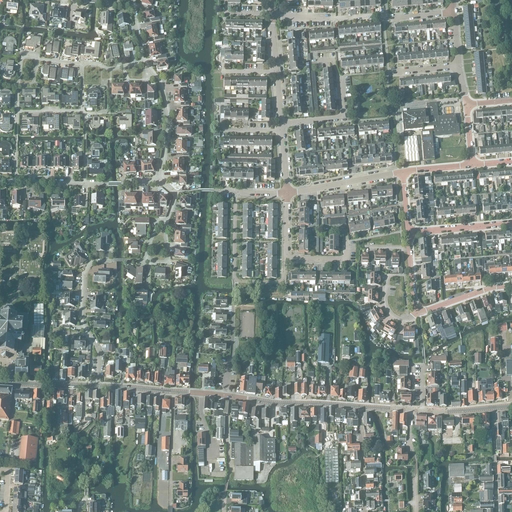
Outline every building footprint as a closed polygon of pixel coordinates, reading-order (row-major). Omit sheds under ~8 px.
[(7,9),(6,13),(17,14),(17,10),(17,9),(19,10),(19,6),(18,6),(18,3),(15,2),(15,0),(8,0),(8,2),(8,1),(7,9)] [(155,2),(149,0),(141,0),(141,1),(142,2),(142,4),(148,6),(147,9),(153,10),(155,2)] [(344,0),(341,0),(335,0),(336,5),(339,5),(340,10),(343,10),(345,10),(344,0)] [(29,15),(34,15),(34,16),(40,17),(40,21),(45,22),(45,15),(42,15),(43,6),(38,6),(31,5),(29,15)] [(67,12),(63,12),(63,11),(55,10),(55,11),(51,10),(50,18),(57,19),(57,20),(58,21),(60,21),(61,20),(66,20),(67,12)] [(80,19),(80,21),(81,23),(84,23),(85,22),(86,19),(84,18),(85,11),(76,10),(76,12),(73,12),(71,22),(77,22),(78,19),(80,19)] [(153,12),(144,14),(144,15),(143,15),(143,20),(145,19),(145,20),(151,19),(152,22),(160,21),(160,17),(157,18),(156,11),(153,11),(153,12)] [(98,23),(99,24),(101,24),(101,26),(107,27),(107,32),(111,33),(112,18),(108,18),(108,14),(102,13),(101,20),(99,20),(98,21),(98,23)] [(117,16),(119,27),(125,26),(129,25),(127,15),(117,16)] [(258,22),(256,22),(255,30),(255,35),(258,35),(258,30),(262,30),(262,27),(264,27),(264,21),(258,21),(258,22)] [(145,30),(146,33),(159,31),(158,26),(161,25),(160,22),(152,23),(152,26),(146,27),(146,30),(145,30)] [(231,30),(232,22),(225,22),(225,26),(222,25),(222,30),(223,30),(225,30),(229,30),(229,33),(231,33),(231,30)] [(162,31),(159,31),(146,33),(146,37),(147,37),(148,39),(154,38),(155,41),(165,39),(164,36),(160,37),(160,35),(163,34),(162,31)] [(2,44),(3,44),(6,44),(6,51),(13,52),(13,53),(14,45),(16,45),(16,46),(17,46),(17,45),(17,44),(17,43),(16,42),(16,41),(15,40),(15,39),(14,39),(14,38),(13,38),(12,38),(11,37),(10,37),(9,37),(8,37),(7,38),(6,38),(5,38),(5,39),(4,39),(4,40),(3,41),(3,42),(2,42),(2,43),(2,44)] [(34,48),(35,49),(37,48),(36,47),(37,46),(40,46),(41,38),(31,37),(30,41),(26,40),(25,47),(34,48)] [(148,49),(149,52),(160,50),(159,45),(162,44),(161,41),(155,42),(155,45),(149,46),(150,49),(148,49)] [(46,54),(51,54),(51,53),(58,54),(59,43),(52,42),(52,46),(47,45),(46,48),(45,48),(44,53),(46,53),(46,54)] [(100,44),(92,43),(91,48),(85,48),(84,56),(92,57),(92,58),(98,59),(100,44)] [(130,57),(129,51),(133,51),(132,43),(123,45),(125,55),(125,56),(126,57),(127,57),(128,58),(129,58),(130,57)] [(65,56),(71,57),(71,55),(78,56),(79,46),(72,45),(72,48),(66,47),(66,50),(65,50),(64,55),(65,55),(65,56)] [(110,47),(111,51),(106,53),(106,55),(105,56),(106,61),(108,60),(108,61),(113,60),(113,59),(120,57),(117,46),(110,47)] [(160,50),(149,52),(149,55),(151,55),(151,58),(157,57),(158,60),(167,58),(166,55),(161,56),(160,50)] [(225,51),(222,51),(221,56),(225,56),(225,61),(225,62),(226,63),(228,63),(229,62),(229,61),(231,61),(231,51),(229,51),(229,54),(225,54),(225,51)] [(256,56),(253,56),(253,58),(256,58),(256,64),(262,64),(263,63),(263,62),(264,62),(264,56),(256,56)] [(158,67),(157,67),(157,70),(157,71),(158,71),(159,71),(162,71),(162,70),(168,69),(167,65),(170,65),(170,62),(173,61),(173,58),(169,59),(163,60),(163,63),(157,64),(158,67)] [(1,70),(1,71),(1,72),(1,73),(1,74),(2,75),(2,76),(3,76),(3,77),(4,77),(4,78),(5,78),(6,79),(7,79),(8,79),(9,79),(10,79),(11,79),(11,78),(12,78),(13,77),(14,76),(14,75),(15,75),(15,74),(15,73),(15,72),(13,72),(14,61),(14,62),(6,61),(5,70),(1,69),(1,70)] [(298,71),(298,67),(302,67),(302,64),(298,64),(290,65),(290,68),(289,68),(289,70),(289,71),(290,71),(291,71),(291,73),(292,74),(296,73),(296,71),(298,71)] [(54,81),(55,81),(55,78),(56,69),(49,68),(50,67),(44,66),(44,69),(42,69),(42,74),(43,74),(43,75),(48,76),(48,80),(54,81)] [(58,72),(57,82),(60,83),(60,80),(67,80),(67,78),(73,78),(74,78),(75,72),(73,72),(74,69),(68,69),(68,70),(61,69),(61,72),(58,72)] [(299,85),(299,79),(301,79),(301,75),(296,76),(296,79),(291,79),(291,85),(299,85)] [(184,78),(178,78),(178,77),(175,77),(174,77),(173,78),(173,81),(174,81),(174,84),(181,84),(181,87),(187,87),(187,84),(184,84),(184,78)] [(112,95),(118,96),(118,84),(115,84),(115,86),(112,86),(112,92),(109,92),(109,98),(112,98),(112,95)] [(123,98),(127,98),(127,92),(124,92),(124,86),(121,86),(121,85),(118,84),(118,96),(123,96),(123,98)] [(130,96),(136,96),(136,85),(132,85),(132,86),(130,86),(130,92),(127,92),(127,98),(130,99),(130,96)] [(141,85),(136,85),(136,96),(136,99),(144,99),(144,94),(145,94),(145,92),(141,92),(142,86),(141,86),(141,85)] [(144,99),(144,101),(148,101),(154,101),(154,91),(155,91),(155,88),(154,87),(151,87),(151,88),(148,88),(147,94),(145,94),(144,94),(144,99)] [(488,94),(486,94),(486,87),(477,88),(478,95),(482,94),(483,98),(489,97),(488,94)] [(173,94),(173,97),(184,97),(187,97),(188,98),(188,92),(187,91),(187,88),(181,88),(181,91),(174,91),(174,94),(173,94)] [(89,96),(89,107),(90,107),(97,107),(97,96),(101,96),(101,97),(101,96),(101,95),(101,94),(100,93),(100,92),(99,91),(98,90),(97,90),(97,89),(96,89),(95,89),(94,89),(93,89),(92,89),(91,89),(90,90),(89,90),(89,91),(88,91),(88,92),(87,93),(87,94),(87,95),(86,96),(87,97),(87,96),(89,96)] [(0,97),(3,97),(3,104),(10,104),(10,105),(10,97),(12,97),(12,98),(13,98),(13,97),(13,96),(12,95),(12,94),(12,93),(11,93),(11,92),(10,92),(10,91),(9,91),(8,90),(7,90),(6,90),(5,90),(4,90),(3,90),(2,91),(1,91),(1,92),(0,92),(0,97)] [(36,90),(21,90),(21,96),(24,96),(24,104),(24,107),(32,107),(32,103),(32,96),(36,96),(36,90)] [(48,101),(56,101),(55,101),(55,94),(48,94),(48,90),(42,90),(42,104),(48,104),(48,101)] [(72,97),(65,97),(63,97),(63,95),(61,95),(61,104),(72,104),(72,107),(78,107),(78,93),(72,93),(72,97)] [(184,97),(173,97),(173,101),(174,101),(174,103),(181,103),(181,106),(189,106),(189,103),(187,103),(187,97),(184,97)] [(434,160),(432,139),(432,138),(459,135),(459,125),(455,125),(455,122),(456,122),(455,115),(438,117),(437,103),(426,104),(427,113),(425,114),(425,112),(402,114),(404,137),(411,136),(410,131),(421,130),(422,133),(421,133),(424,161),(434,160)] [(175,116),(187,116),(190,116),(190,107),(184,107),(183,110),(177,110),(177,113),(175,113),(175,116)] [(230,108),(220,108),(220,114),(224,115),(224,119),(230,119),(230,111),(230,108)] [(153,126),(156,126),(156,119),(157,119),(157,115),(156,115),(156,112),(146,112),(145,117),(146,117),(146,126),(153,126)] [(479,119),(482,119),(483,119),(482,112),(476,112),(476,115),(473,116),(474,124),(479,124),(479,119)] [(0,130),(1,131),(2,132),(3,132),(4,133),(5,133),(6,133),(7,133),(8,132),(9,132),(10,131),(11,130),(12,129),(12,128),(13,128),(13,127),(13,126),(13,125),(10,125),(10,114),(10,115),(3,115),(3,118),(3,125),(0,125),(0,130)] [(125,130),(131,130),(132,115),(126,115),(126,118),(118,118),(118,126),(125,126),(125,130)] [(27,130),(27,126),(38,126),(38,118),(27,118),(27,116),(21,116),(21,130),(27,130)] [(53,118),(42,118),(42,126),(48,126),(48,130),(59,130),(59,116),(53,116),(53,118)] [(74,116),(74,118),(63,118),(63,119),(63,125),(67,125),(67,126),(73,126),(73,130),(80,130),(80,116),(74,116)] [(187,116),(175,116),(176,120),(177,120),(177,122),(183,122),(183,125),(190,125),(190,120),(189,119),(187,119),(187,116)] [(90,124),(89,124),(89,125),(89,126),(90,127),(90,128),(90,129),(91,129),(91,130),(92,130),(92,131),(93,131),(94,132),(95,132),(96,132),(97,132),(98,132),(99,132),(100,131),(101,131),(102,130),(102,129),(103,129),(103,128),(104,127),(104,126),(104,125),(104,124),(104,121),(100,121),(100,118),(106,118),(92,118),(92,125),(90,125),(90,124)] [(191,130),(193,130),(193,126),(183,126),(183,129),(177,129),(177,130),(176,130),(176,135),(177,135),(177,136),(191,136),(191,130)] [(156,134),(150,134),(150,131),(142,131),(142,135),(149,135),(149,145),(156,146),(156,142),(156,134)] [(419,162),(418,155),(417,137),(404,138),(406,163),(419,162)] [(175,144),(175,148),(186,148),(187,142),(189,142),(189,139),(183,139),(183,142),(177,142),(177,144),(175,144)] [(2,157),(9,157),(9,150),(12,150),(12,151),(12,150),(12,149),(12,148),(12,147),(11,146),(11,145),(10,145),(10,144),(9,144),(9,143),(8,143),(7,143),(7,142),(6,142),(5,142),(4,142),(3,142),(2,143),(1,143),(1,144),(0,144),(0,149),(2,150),(2,157)] [(103,152),(104,152),(104,151),(104,150),(103,149),(103,148),(103,147),(102,147),(102,146),(101,146),(100,145),(99,145),(99,144),(98,144),(97,144),(96,144),(95,144),(94,144),(93,145),(92,145),(92,146),(91,146),(91,147),(90,147),(90,148),(90,149),(89,149),(89,150),(89,151),(89,152),(90,151),(92,151),(92,158),(99,158),(99,151),(103,151),(103,152)] [(186,148),(175,148),(174,151),(177,151),(177,153),(183,154),(183,157),(189,157),(189,153),(186,153),(186,148)] [(74,169),(78,170),(79,169),(80,169),(81,164),(79,164),(79,162),(81,162),(82,162),(82,152),(76,154),(78,159),(73,159),(73,162),(69,162),(69,168),(74,169)] [(55,169),(59,169),(59,156),(55,155),(55,157),(53,157),(53,161),(50,161),(50,168),(55,168),(55,169)] [(355,158),(352,158),(352,166),(355,165),(355,166),(361,166),(361,158),(361,155),(359,155),(357,156),(358,158),(355,158)] [(22,168),(26,169),(26,168),(31,168),(31,156),(26,156),(26,159),(22,158),(22,163),(20,163),(20,168),(22,168)] [(63,156),(59,156),(59,169),(63,169),(63,168),(68,168),(68,160),(65,160),(65,157),(63,157),(63,156)] [(147,157),(147,162),(148,173),(151,173),(151,172),(154,172),(153,165),(156,165),(156,159),(156,156),(147,157)] [(172,163),(172,166),(183,167),(183,161),(186,161),(186,158),(180,158),(180,161),(173,161),(173,163),(172,163)] [(37,169),(41,169),(41,159),(36,159),(36,161),(32,161),(32,168),(37,168),(37,169)] [(46,168),(50,168),(50,161),(47,161),(47,159),(41,159),(41,169),(45,169),(46,168)] [(130,175),(129,164),(129,161),(124,161),(123,159),(120,159),(121,168),(124,168),(124,174),(127,174),(127,175),(130,175)] [(135,163),(129,164),(130,175),(133,174),(133,173),(136,173),(135,167),(138,167),(138,160),(135,160),(135,163)] [(141,160),(138,160),(138,167),(141,166),(142,173),(144,172),(144,174),(148,173),(147,162),(142,163),(141,160)] [(340,160),(341,170),(347,170),(347,169),(349,168),(350,167),(350,161),(343,162),(343,160),(342,160),(340,160)] [(0,173),(12,174),(12,168),(9,168),(9,161),(2,161),(1,168),(0,167),(0,173)] [(89,175),(103,176),(103,170),(99,170),(99,162),(92,162),(92,169),(89,169),(89,175)] [(183,167),(172,166),(172,170),(173,170),(173,172),(180,172),(180,176),(186,176),(186,167),(183,167)] [(302,169),(296,169),(297,176),(299,176),(299,177),(306,176),(305,168),(305,166),(303,166),(302,166),(302,169)] [(226,168),(223,168),(220,168),(220,175),(223,175),(223,179),(229,179),(229,171),(226,171),(226,168)] [(178,186),(179,187),(180,187),(183,187),(183,186),(189,186),(189,180),(195,180),(195,177),(186,177),(186,180),(180,180),(180,183),(178,183),(178,186)] [(12,193),(12,198),(11,198),(11,202),(12,202),(12,206),(20,206),(20,212),(25,212),(25,202),(21,202),(21,193),(12,193)] [(88,194),(83,194),(84,194),(83,199),(78,199),(78,198),(74,198),(74,201),(74,207),(71,207),(71,214),(77,214),(76,211),(87,208),(87,194),(88,194)] [(93,204),(93,210),(94,210),(95,210),(96,210),(96,209),(97,209),(97,208),(97,207),(103,207),(103,201),(104,201),(104,198),(103,198),(103,194),(97,194),(97,195),(92,195),(91,204),(93,204)] [(130,209),(130,208),(131,194),(127,194),(127,195),(125,195),(125,201),(122,201),(121,207),(126,207),(126,208),(130,209)] [(130,208),(139,208),(139,201),(136,201),(136,195),(136,194),(131,194),(130,208)] [(143,205),(148,205),(148,194),(145,194),(145,195),(143,195),(142,201),(139,201),(139,208),(143,208),(143,205)] [(148,194),(148,205),(148,208),(154,208),(154,210),(157,210),(157,208),(157,204),(157,202),(154,202),(154,195),(152,195),(152,194),(148,194)] [(39,209),(44,211),(46,206),(45,205),(43,200),(43,195),(39,195),(39,199),(29,199),(29,208),(39,208),(39,209)] [(58,195),(51,195),(51,200),(52,200),(52,204),(51,204),(51,210),(58,208),(58,210),(66,210),(66,204),(65,204),(65,200),(58,200),(58,195)] [(160,207),(168,207),(169,207),(171,201),(168,201),(168,198),(168,197),(167,197),(166,196),(163,196),(163,197),(160,197),(160,204),(157,204),(157,208),(157,210),(160,210),(160,207)] [(191,204),(191,197),(185,196),(184,199),(181,199),(180,199),(180,200),(180,203),(181,203),(180,206),(187,207),(187,210),(193,210),(193,204),(191,204)] [(339,207),(342,207),(342,209),(346,208),(346,206),(344,206),(343,197),(340,197),(339,196),(338,196),(338,197),(339,207)] [(323,198),(320,199),(321,203),(321,208),(324,208),(326,208),(327,211),(329,211),(329,208),(328,198),(325,198),(324,197),(323,198)] [(300,202),(300,205),(299,205),(299,209),(298,209),(298,210),(299,210),(309,211),(309,207),(312,207),(312,204),(308,204),(308,202),(300,202)] [(176,215),(175,219),(186,220),(189,220),(190,214),(190,211),(184,210),(183,214),(177,213),(177,216),(176,215)] [(417,219),(415,219),(416,224),(420,224),(419,221),(424,221),(424,223),(428,223),(427,217),(433,217),(433,214),(426,214),(424,215),(424,214),(417,215),(417,219)] [(136,228),(136,236),(146,236),(146,225),(149,225),(149,219),(135,219),(135,228),(136,228)] [(186,220),(175,219),(175,222),(176,222),(176,225),(182,225),(182,228),(191,229),(191,226),(189,225),(189,223),(186,223),(186,220)] [(174,234),(174,238),(185,239),(185,235),(188,236),(188,230),(182,229),(182,232),(175,232),(175,234),(174,234)] [(309,237),(309,235),(311,235),(311,229),(307,229),(307,232),(299,232),(299,235),(298,236),(298,237),(299,237),(309,237)] [(105,241),(97,240),(96,251),(100,252),(100,253),(104,253),(104,252),(105,252),(105,244),(108,244),(109,234),(102,234),(102,238),(105,238),(105,241)] [(485,235),(485,236),(486,242),(482,242),(483,250),(486,249),(486,245),(492,245),(491,234),(485,235)] [(476,236),(470,236),(471,244),(471,246),(473,246),(473,243),(477,243),(477,248),(481,248),(480,239),(477,239),(476,236)] [(181,244),(181,247),(187,248),(187,244),(184,244),(185,239),(174,238),(174,241),(175,241),(175,244),(181,244)] [(443,246),(447,246),(446,239),(440,239),(441,246),(437,246),(438,252),(438,253),(444,252),(443,246)] [(128,247),(131,247),(131,250),(132,250),(132,254),(140,254),(140,247),(137,247),(137,243),(136,243),(136,240),(128,240),(128,247)] [(70,266),(71,266),(74,264),(75,266),(81,262),(81,263),(86,260),(82,255),(85,252),(80,244),(76,246),(78,249),(67,256),(66,257),(66,259),(66,260),(70,266)] [(182,251),(175,251),(175,252),(174,252),(174,256),(175,256),(175,257),(187,258),(188,257),(188,255),(188,254),(188,249),(182,248),(182,251)] [(375,262),(380,262),(380,252),(378,252),(374,252),(374,259),(371,259),(371,265),(375,265),(375,262)] [(380,262),(380,265),(385,265),(385,268),(388,268),(388,259),(385,259),(386,252),(382,252),(380,252),(380,262)] [(368,265),(371,265),(371,259),(368,259),(368,254),(361,253),(361,264),(368,264),(368,265)] [(388,259),(388,268),(392,268),(392,266),(398,266),(399,254),(392,254),(391,259),(388,259)] [(191,273),(192,269),(187,268),(187,266),(177,263),(176,267),(177,267),(176,270),(175,279),(181,279),(181,277),(187,277),(187,274),(191,273)] [(494,264),(484,265),(485,271),(488,271),(489,275),(490,276),(492,275),(495,274),(494,267),(494,264)] [(136,278),(135,283),(142,283),(143,270),(138,269),(137,270),(136,270),(133,268),(133,267),(128,267),(127,273),(135,278),(136,278)] [(161,280),(169,281),(169,272),(165,272),(165,269),(155,269),(155,276),(162,276),(161,280)] [(109,270),(98,270),(98,274),(94,274),(94,282),(105,283),(106,278),(109,278),(109,270)] [(61,277),(61,280),(74,281),(74,277),(73,277),(73,272),(63,271),(63,277),(61,277)] [(297,284),(297,282),(297,271),(295,271),(295,274),(289,274),(288,274),(288,277),(289,278),(291,278),(291,281),(295,281),(295,284),(297,284)] [(344,282),(350,282),(350,286),(354,286),(354,279),(350,279),(350,274),(347,274),(347,271),(344,271),(344,282)] [(370,275),(370,280),(380,281),(380,278),(381,275),(375,275),(375,272),(367,272),(367,275),(370,275)] [(74,281),(61,280),(61,283),(62,284),(62,289),(72,289),(72,284),(74,284),(74,281)] [(366,286),(366,289),(373,289),(373,286),(380,286),(380,283),(380,281),(370,280),(370,286),(366,286)] [(437,289),(441,289),(441,283),(426,284),(427,293),(435,292),(435,287),(437,287),(437,289)] [(368,292),(368,297),(377,298),(377,295),(378,295),(378,292),(373,292),(373,289),(366,289),(364,289),(364,292),(368,292)] [(142,304),(147,304),(147,292),(143,292),(143,291),(143,290),(142,290),(141,290),(141,291),(141,292),(135,292),(135,298),(138,298),(139,299),(140,299),(140,300),(143,300),(142,304)] [(65,301),(75,301),(75,299),(74,299),(75,296),(69,295),(69,292),(63,292),(63,295),(62,295),(62,301),(65,301)] [(498,295),(499,302),(503,302),(503,306),(507,306),(506,298),(505,298),(505,295),(498,295)] [(90,302),(90,304),(100,305),(100,301),(105,302),(106,301),(106,297),(105,296),(97,296),(96,299),(91,299),(91,302),(90,302)] [(488,298),(482,300),(485,308),(489,306),(491,313),(497,311),(495,306),(493,307),(491,301),(489,301),(488,298)] [(227,306),(227,299),(216,299),(216,305),(214,305),(214,309),(220,309),(220,306),(227,306)] [(62,301),(62,309),(68,309),(68,306),(74,307),(74,304),(75,304),(75,301),(65,301),(62,301)] [(470,303),(470,304),(473,312),(477,311),(478,314),(481,323),(487,321),(483,309),(480,310),(479,310),(476,302),(473,303),(472,303),(470,303)] [(90,304),(90,307),(91,307),(90,310),(96,310),(96,313),(105,313),(105,310),(103,310),(103,305),(100,305),(90,304)] [(31,326),(30,338),(43,339),(44,326),(43,305),(34,305),(34,326),(31,326)] [(466,315),(466,314),(464,306),(457,309),(456,310),(456,311),(456,312),(457,313),(458,312),(460,316),(456,317),(458,323),(462,321),(461,320),(467,318),(468,322),(471,321),(469,314),(466,315)] [(17,350),(17,343),(21,343),(21,340),(23,340),(24,340),(24,338),(23,337),(24,334),(22,334),(22,330),(27,330),(28,315),(17,314),(17,313),(15,313),(16,313),(15,312),(12,309),(12,308),(11,309),(7,308),(7,309),(4,311),(3,311),(3,312),(3,315),(1,315),(1,316),(0,316),(0,353),(1,353),(1,356),(0,356),(1,356),(2,358),(3,358),(3,357),(4,357),(7,357),(7,358),(7,359),(8,359),(8,358),(10,357),(11,357),(10,356),(10,354),(16,355),(16,354),(17,350)] [(370,313),(373,318),(381,313),(380,311),(381,311),(379,308),(373,311),(373,310),(371,311),(370,308),(364,309),(365,313),(368,312),(368,313),(370,314),(370,313)] [(65,317),(65,320),(76,320),(76,318),(75,318),(75,315),(70,315),(70,312),(63,311),(63,317),(65,317)] [(214,314),(216,314),(216,321),(226,321),(226,314),(220,314),(220,311),(214,311),(214,314)] [(449,324),(442,327),(446,338),(456,335),(452,323),(453,323),(451,320),(452,319),(451,316),(450,317),(448,312),(447,311),(446,311),(442,312),(442,313),(442,314),(444,322),(448,321),(449,324)] [(374,332),(376,330),(380,326),(378,324),(380,322),(379,321),(385,318),(383,315),(382,315),(381,313),(373,318),(376,323),(375,323),(375,325),(376,326),(372,329),(374,332)] [(94,328),(105,328),(105,322),(110,323),(110,316),(103,316),(103,320),(94,319),(94,328)] [(436,327),(438,333),(443,331),(440,323),(437,324),(434,317),(427,319),(430,329),(436,327)] [(63,320),(62,328),(69,329),(70,326),(75,326),(75,323),(76,323),(76,320),(65,320),(63,320)] [(380,331),(387,335),(393,325),(391,324),(391,323),(388,321),(384,329),(383,328),(380,326),(376,330),(378,333),(380,331)] [(496,324),(497,332),(507,331),(506,323),(496,324)] [(220,325),(211,325),(211,331),(216,331),(215,335),(226,335),(226,328),(220,328),(220,325)] [(392,339),(394,339),(393,341),(397,342),(398,336),(395,335),(394,334),(398,327),(395,325),(395,326),(393,325),(387,335),(392,339)] [(409,340),(408,329),(406,329),(406,328),(403,328),(403,337),(401,337),(398,336),(397,342),(400,343),(401,341),(403,340),(403,341),(404,342),(408,341),(409,340)] [(317,363),(328,363),(329,336),(319,336),(317,363)] [(74,349),(80,349),(80,339),(78,338),(78,339),(75,339),(74,345),(71,345),(71,351),(74,351),(74,349)] [(80,349),(79,351),(83,351),(88,352),(88,345),(85,345),(86,340),(83,339),(80,339),(80,349)] [(215,349),(215,350),(226,350),(226,343),(219,343),(219,340),(209,340),(209,345),(212,345),(212,349),(215,349)] [(342,347),(341,359),(349,360),(350,348),(342,347)] [(17,350),(16,354),(17,355),(18,356),(18,361),(16,361),(15,377),(28,377),(29,360),(23,360),(24,355),(22,355),(22,351),(17,350)] [(187,357),(176,356),(176,363),(180,364),(180,367),(186,368),(187,364),(187,357)] [(432,371),(440,371),(440,362),(446,362),(446,363),(446,357),(431,357),(431,363),(431,362),(432,362),(432,371)] [(393,367),(399,367),(399,375),(407,375),(407,367),(408,367),(408,361),(408,362),(393,362),(393,361),(393,367)] [(287,362),(287,368),(290,368),(290,371),(295,371),(295,362),(287,362)] [(76,370),(76,367),(72,366),(72,370),(68,370),(67,378),(69,378),(70,379),(72,379),(73,378),(75,378),(75,374),(76,374),(76,370)] [(78,379),(85,379),(85,372),(89,372),(89,366),(85,366),(85,369),(79,369),(78,379)] [(31,367),(30,376),(41,376),(41,367),(31,367)] [(350,367),(349,377),(357,378),(358,368),(350,367)] [(127,381),(129,381),(130,381),(130,380),(135,380),(135,369),(126,369),(126,372),(125,372),(125,374),(126,374),(125,380),(127,381)] [(164,384),(165,385),(169,385),(169,386),(170,386),(171,387),(172,387),(173,386),(174,386),(174,378),(174,372),(171,372),(172,369),(168,369),(168,374),(165,373),(165,375),(164,384)] [(204,388),(208,388),(208,389),(210,389),(210,388),(215,389),(215,370),(211,369),(211,379),(204,379),(204,388)] [(145,383),(146,383),(147,384),(148,383),(149,383),(150,383),(153,383),(153,375),(148,375),(149,371),(146,371),(145,383)] [(428,378),(428,381),(437,381),(440,381),(440,372),(433,372),(433,375),(427,375),(427,378),(428,378)] [(400,380),(400,385),(410,385),(410,383),(411,383),(411,379),(405,379),(405,376),(398,376),(398,380),(400,380)] [(456,376),(451,376),(451,379),(451,386),(459,386),(459,381),(456,381),(456,379),(456,376)] [(240,387),(240,393),(241,393),(243,393),(246,393),(247,384),(249,384),(249,379),(249,377),(244,377),(244,379),(241,378),(241,383),(239,383),(239,387),(240,387)] [(256,391),(262,392),(262,386),(265,386),(265,377),(261,377),(260,382),(257,381),(256,391)] [(249,379),(249,384),(247,384),(246,393),(246,394),(255,395),(256,379),(249,379)] [(475,382),(476,392),(480,392),(479,385),(481,385),(481,394),(478,394),(479,402),(479,403),(480,403),(485,402),(487,402),(493,402),(492,402),(493,402),(493,401),(493,394),(492,380),(486,380),(486,382),(480,382),(475,382)] [(433,389),(439,389),(439,386),(437,386),(437,381),(428,381),(428,383),(427,383),(427,386),(433,386),(433,389)] [(317,396),(321,397),(321,396),(326,396),(327,387),(324,387),(324,383),(321,383),(321,387),(317,387),(317,396)] [(283,396),(289,396),(289,391),(291,391),(291,388),(291,384),(286,384),(286,388),(283,388),(283,396)] [(410,385),(400,385),(400,390),(398,390),(398,394),(405,394),(405,391),(411,391),(411,387),(410,387),(410,385)] [(494,385),(494,390),(495,400),(502,399),(501,393),(507,393),(506,389),(499,390),(498,385),(494,385)] [(0,387),(0,419),(9,420),(12,388),(0,387)] [(58,404),(62,404),(66,405),(67,396),(63,396),(64,389),(57,389),(57,399),(58,399),(58,404)] [(468,393),(468,403),(473,403),(473,404),(475,403),(476,403),(476,392),(472,392),(472,389),(468,389),(468,393)] [(20,391),(20,400),(28,400),(28,402),(32,402),(32,393),(29,393),(29,391),(20,390),(20,391)] [(114,416),(114,407),(112,407),(112,391),(107,391),(107,406),(106,416),(114,416)] [(379,402),(380,402),(383,402),(386,403),(386,402),(389,402),(390,402),(390,391),(384,391),(384,393),(379,393),(379,401),(379,402)] [(47,410),(52,410),(52,404),(56,405),(57,392),(51,392),(50,402),(47,402),(47,410)] [(433,400),(437,400),(437,392),(433,392),(433,396),(427,396),(427,401),(426,402),(426,404),(427,405),(427,406),(433,406),(433,400)] [(437,392),(437,400),(440,400),(440,407),(446,407),(446,396),(440,396),(440,392),(437,392)] [(75,408),(76,408),(76,418),(82,418),(83,395),(77,395),(77,403),(75,403),(75,408)] [(404,401),(404,404),(410,404),(410,401),(411,401),(411,395),(401,395),(401,401),(404,401)] [(174,406),(184,406),(185,398),(178,398),(175,398),(174,406)] [(211,398),(210,410),(215,411),(215,417),(216,417),(217,418),(219,402),(215,402),(215,398),(211,398)] [(460,407),(460,401),(460,399),(456,399),(457,401),(451,402),(451,408),(460,407)] [(216,428),(216,440),(223,440),(223,435),(224,435),(225,429),(225,417),(227,417),(227,415),(228,415),(229,402),(224,402),(219,401),(219,402),(217,418),(216,417),(216,428)] [(238,403),(239,403),(238,416),(242,417),(243,417),(244,418),(247,419),(249,405),(248,405),(248,404),(245,404),(245,405),(243,404),(238,403)] [(283,417),(283,419),(285,419),(285,418),(288,418),(288,408),(283,408),(279,408),(279,417),(283,417)] [(347,427),(358,427),(358,415),(358,411),(352,411),(352,412),(348,412),(347,420),(346,420),(346,424),(347,424),(347,427)] [(427,430),(427,426),(427,416),(416,415),(415,425),(416,426),(419,426),(419,430),(427,430)] [(489,429),(489,416),(485,416),(485,415),(482,415),(482,416),(481,416),(481,421),(480,421),(479,422),(479,424),(480,425),(482,425),(484,425),(484,429),(489,429)] [(466,417),(462,417),(462,424),(474,424),(473,417),(469,417),(469,416),(466,416),(466,417)] [(432,419),(428,419),(428,431),(436,431),(436,432),(439,432),(438,435),(441,435),(442,418),(432,418),(432,419)] [(145,419),(135,419),(135,429),(141,429),(141,434),(144,434),(145,432),(145,429),(145,419)] [(453,419),(443,419),(443,427),(442,427),(442,431),(445,430),(445,427),(453,427),(453,419)] [(175,421),(175,431),(187,431),(187,421),(175,421)] [(9,434),(16,435),(17,423),(10,422),(9,434)] [(205,434),(197,434),(198,446),(204,446),(205,446),(206,446),(205,434)] [(355,444),(352,444),(352,436),(342,436),(343,439),(344,439),(344,441),(346,441),(346,444),(347,443),(348,452),(353,452),(353,451),(359,451),(359,445),(355,445),(355,444)] [(37,439),(22,437),(20,461),(35,463),(37,439)] [(262,437),(253,437),(253,448),(253,463),(266,463),(266,440),(262,437)] [(276,440),(266,440),(266,463),(276,463),(276,440)] [(246,444),(238,444),(231,444),(231,459),(234,459),(234,468),(253,468),(253,463),(253,448),(246,448),(246,444)] [(334,450),(325,450),(326,483),(338,483),(337,448),(334,448),(334,450)] [(397,454),(397,461),(407,461),(407,459),(408,459),(409,458),(408,457),(408,456),(407,455),(407,454),(404,454),(404,448),(398,448),(398,454),(397,454)] [(348,452),(347,452),(343,452),(344,455),(347,455),(354,455),(354,462),(360,461),(360,453),(353,453),(353,452),(348,452)] [(216,454),(216,462),(225,462),(225,459),(223,459),(223,456),(220,456),(220,454),(216,454)] [(370,457),(364,457),(365,464),(376,463),(380,463),(380,459),(376,459),(376,454),(370,455),(370,457)] [(176,468),(176,469),(176,470),(177,470),(177,472),(187,472),(187,465),(186,465),(186,458),(180,458),(180,465),(177,465),(177,466),(176,467),(176,468)] [(360,469),(360,462),(350,462),(346,463),(346,469),(347,469),(347,471),(350,471),(350,470),(356,469),(356,472),(360,472),(360,469)] [(449,478),(459,477),(477,477),(477,467),(464,467),(464,465),(450,465),(449,466),(449,478)] [(482,473),(482,476),(492,476),(492,473),(492,471),(492,466),(486,467),(486,472),(482,473)] [(497,474),(506,474),(510,474),(509,468),(503,468),(503,466),(497,466),(497,474)] [(253,468),(234,468),(234,481),(253,481),(253,471),(253,468)] [(377,480),(373,480),(373,475),(374,475),(374,469),(365,470),(365,475),(367,475),(367,479),(366,479),(366,482),(378,482),(377,480)] [(434,478),(434,473),(426,473),(426,477),(424,477),(424,490),(431,489),(431,485),(431,478),(434,478)] [(510,474),(506,474),(505,474),(505,475),(497,475),(498,480),(497,480),(498,484),(498,489),(504,489),(503,485),(505,485),(505,482),(506,482),(506,477),(507,477),(507,478),(510,478),(510,474)] [(351,479),(351,485),(355,485),(356,489),(361,489),(361,479),(351,479)] [(187,490),(186,490),(186,483),(180,483),(180,490),(177,490),(177,491),(176,492),(176,493),(176,494),(176,495),(177,495),(177,497),(183,497),(183,498),(186,498),(186,497),(187,497),(187,490)] [(35,496),(35,499),(39,500),(39,496),(36,496),(36,491),(27,491),(27,496),(35,496)] [(349,491),(349,496),(355,496),(355,502),(362,502),(362,493),(356,493),(356,491),(349,491)] [(375,498),(376,502),(382,502),(381,492),(375,493),(366,493),(366,499),(375,498)] [(484,493),(484,502),(487,502),(493,502),(493,492),(487,492),(487,493),(484,493)] [(230,494),(230,498),(231,499),(231,501),(238,502),(238,505),(247,505),(247,495),(241,494),(241,495),(234,495),(234,494),(230,494)] [(461,494),(451,494),(451,503),(454,503),(462,503),(462,498),(461,498),(461,494)] [(423,507),(424,507),(424,511),(431,511),(431,507),(435,507),(434,499),(433,499),(433,496),(426,496),(427,500),(424,500),(424,503),(423,503),(423,502),(423,507)] [(508,496),(506,496),(498,497),(498,505),(504,505),(504,502),(508,502),(508,496)] [(87,510),(100,510),(100,502),(94,502),(94,505),(88,505),(88,506),(86,507),(87,510)]
